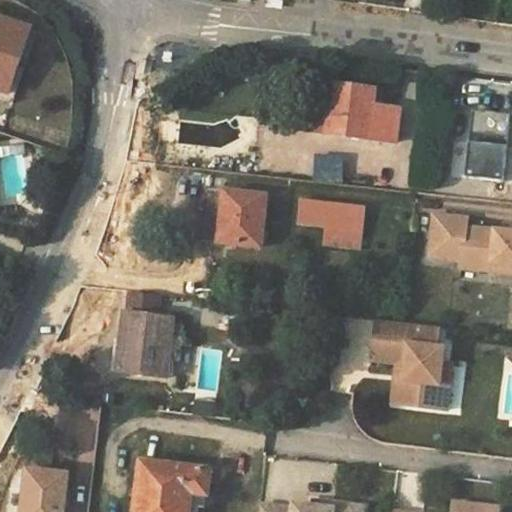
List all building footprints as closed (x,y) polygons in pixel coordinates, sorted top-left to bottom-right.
[(0,17),(0,90),(10,94),(32,28),(0,17)] [(291,62),(289,89),(304,87),(305,64),(291,62)] [(265,63),(263,79),(281,80),(281,65),(265,63)] [(327,129),(326,135),(397,143),(400,110),(375,107),(376,90),(332,86),(328,118),(327,129)] [(511,117),(474,112),(466,178),(503,183),(511,117)] [(320,117),(319,127),(327,129),(328,118),(320,117)] [(206,242),(218,244),(224,193),(212,191),(206,242)] [(224,193),(218,244),(261,248),(267,198),(224,193)] [(302,201),(299,224),(327,227),(363,231),(364,207),(302,201)] [(468,220),(435,217),(430,259),(462,262),(462,269),(485,272),(486,264),(511,266),(511,270),(511,274),(511,234),(467,230),(468,220)] [(361,249),(363,231),(327,227),(325,245),(361,249)] [(511,266),(486,264),(485,272),(511,274),(511,270),(511,266)] [(126,315),(117,372),(166,378),(173,320),(158,318),(160,298),(130,295),(128,315),(126,315)] [(440,330),(378,322),(376,339),(386,340),(384,356),(374,355),(374,362),(399,365),(406,366),(402,407),(448,412),(451,387),(441,386),(444,366),(445,350),(438,349),(440,330)] [(341,336),(339,352),(374,355),(384,356),(386,340),(376,339),(341,336)] [(394,406),(402,407),(406,366),(399,365),(394,406)] [(441,386),(451,387),(456,376),(444,366),(441,386)] [(142,463),(136,511),(187,511),(190,492),(207,494),(209,471),(142,463)] [(65,511),(71,479),(30,473),(24,511),(65,511)] [(190,492),(187,511),(198,511),(199,508),(205,509),(207,494),(190,492)]
